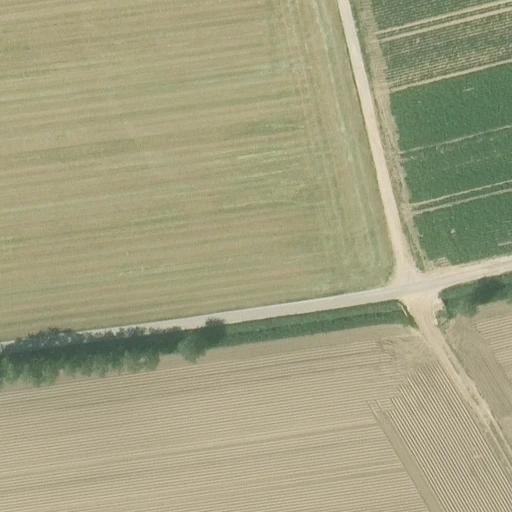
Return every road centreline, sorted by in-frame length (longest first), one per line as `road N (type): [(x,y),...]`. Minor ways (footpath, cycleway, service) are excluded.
road 1 (track): [(0,350),(409,292),(511,267)]
road 2 (track): [(511,470),(409,292),(343,0)]
